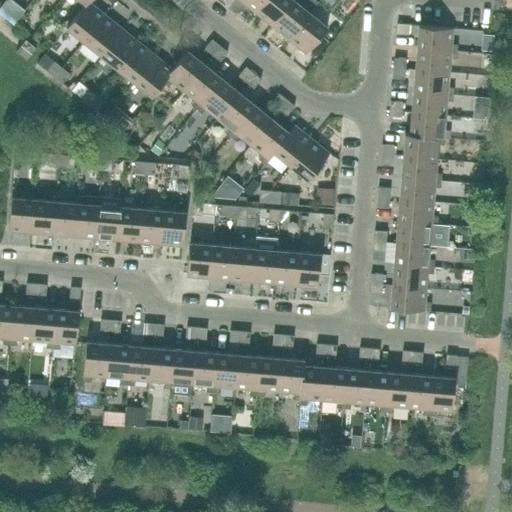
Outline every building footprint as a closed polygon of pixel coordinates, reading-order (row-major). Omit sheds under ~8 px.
[(89,0),(70,0),(76,4),(72,9),(77,13),(81,8),(81,9),(88,1),(89,0)] [(239,0),(255,12),(264,0),(239,0)] [(271,25),(291,0),(264,0),(255,12),(271,25)] [(288,39),(309,12),(293,0),(291,0),(271,25),(288,39)] [(105,15),(88,1),(81,9),(81,8),(77,13),(66,27),(83,41),(105,15)] [(306,53),(327,27),(309,12),(288,39),(306,53)] [(100,55),(121,28),(105,15),(83,41),(100,55)] [(408,35),(409,24),(397,23),(396,33),(408,35)] [(451,44),(452,28),(418,25),(417,48),(457,51),(457,44),(451,44)] [(117,68),(138,42),(121,28),(100,55),(117,68)] [(36,48),(34,46),(25,39),(16,51),(26,60),(36,48)] [(212,55),(219,45),(212,39),(204,48),(212,55)] [(134,82),(155,55),(138,42),(117,68),(134,82)] [(220,61),(227,52),(219,45),(212,55),(220,61)] [(456,58),(457,51),(417,48),(415,69),(449,72),(450,57),(456,58)] [(183,91),(204,64),(187,50),(172,69),(166,77),(162,82),(167,86),(171,81),(183,91)] [(172,69),(155,55),(134,82),(151,96),(162,82),(166,77),(172,69)] [(405,68),(406,59),(394,58),(393,68),(405,68)] [(54,77),(62,68),(54,61),(46,71),(54,77)] [(195,109),(221,78),(204,64),(183,91),(194,100),(190,104),(195,109)] [(246,82),(253,72),(245,66),(238,76),(246,82)] [(62,68),(54,77),(62,83),(70,74),(62,68)] [(404,79),(405,68),(393,68),(392,78),(404,79)] [(447,87),(449,72),(415,69),(413,91),(453,94),(454,87),(447,87)] [(253,88),(261,79),(253,72),(246,82),(253,88)] [(216,118),(238,91),(221,78),(195,109),(201,113),(205,108),(216,118)] [(88,104),(95,95),(88,89),(80,98),(88,104)] [(229,136),(255,105),(238,91),(216,118),(228,127),(224,132),(229,136)] [(452,101),(453,94),(413,91),(411,112),(445,115),(446,101),(452,101)] [(279,109),(287,100),(279,93),(271,103),(279,109)] [(95,95),(88,104),(96,111),(103,101),(95,95)] [(287,115),(294,106),(287,100),(279,109),(287,115)] [(401,111),(402,102),(390,101),(389,110),(401,111)] [(250,145),(271,118),(255,105),(229,136),(235,140),(239,136),(250,145)] [(400,122),(401,111),(389,110),(388,121),(400,122)] [(444,130),(445,115),(411,112),(409,133),(409,134),(438,136),(438,137),(444,137),(449,138),(450,130),(444,130)] [(122,132),(130,123),(122,116),(114,126),(122,132)] [(175,133),(185,121),(179,116),(169,128),(175,133)] [(289,132),(288,132),(271,118),(250,145),(262,154),(258,159),(263,163),(267,159),(268,159),(273,152),(289,132)] [(290,165),(311,139),(294,125),(288,132),(289,132),(273,152),(290,165)] [(409,134),(409,133),(405,133),(403,156),(436,159),(438,144),(444,144),(444,137),(438,137),(438,136),(409,134)] [(308,179),(329,153),(311,139),(290,165),(308,179)] [(393,155),(394,145),(382,144),(381,154),(393,155)] [(25,164),(26,152),(16,151),(15,163),(25,164)] [(58,166),(59,155),(59,154),(49,153),(48,165),(58,166)] [(68,167),(69,156),(69,155),(59,154),(59,155),(58,166),(68,167)] [(392,165),(393,155),(381,154),(380,164),(392,165)] [(435,173),(436,159),(403,156),(401,177),(441,181),(441,174),(435,173)] [(101,170),(102,158),(92,157),(91,169),(101,170)] [(111,171),(112,159),(102,158),(101,170),(111,171)] [(144,174),(145,162),(135,161),(134,173),(144,174)] [(154,175),(155,163),(145,162),(144,174),(154,175)] [(188,178),(189,166),(179,165),(178,177),(188,178)] [(440,188),(441,181),(401,177),(399,199),(433,202),(434,187),(440,188)] [(322,180),(321,196),(339,197),(339,180),(322,180)] [(389,198),(390,188),(378,187),(377,197),(389,198)] [(270,191),(270,190),(260,190),(259,202),(269,202),(270,191)] [(270,191),(269,202),(279,203),(280,191),(270,190),(270,191)] [(31,233),(34,199),(11,197),(8,231),(31,233)] [(388,208),(389,198),(377,197),(376,207),(388,208)] [(52,234),(55,201),(34,199),(31,233),(52,234)] [(432,216),(433,202),(399,199),(397,220),(437,224),(438,217),(432,216)] [(74,236),(77,203),(55,201),(52,234),(74,236)] [(201,215),(202,203),(192,202),(191,214),(201,215)] [(95,238),(98,204),(77,203),(74,236),(95,238)] [(117,240),(120,206),(98,204),(95,238),(117,240)] [(235,218),(236,206),(226,205),(225,217),(235,218)] [(138,242),(141,208),(120,206),(117,240),(138,242)] [(245,219),(246,207),(236,206),(235,218),(245,219)] [(160,244),(163,210),(141,208),(138,242),(160,244)] [(278,221),(279,210),(279,209),(269,208),(268,221),(278,221)] [(288,222),(289,210),(279,209),(279,210),(278,221),(288,222)] [(182,246),(185,212),(163,210),(160,244),(182,246)] [(332,226),(333,214),(323,213),(322,225),(332,226)] [(437,230),(437,224),(397,220),(395,242),(429,245),(430,230),(437,230)] [(385,241),(386,231),(374,230),(373,240),(385,241)] [(384,251),(385,241),(373,240),(372,250),(384,251)] [(209,278),(211,244),(189,242),(186,276),(209,278)] [(428,259),(429,245),(395,242),(394,263),(433,267),(434,260),(428,259)] [(230,280),(233,246),(211,244),(209,278),(230,280)] [(252,282),(254,248),(233,246),(230,280),(252,282)] [(273,283),(276,250),(254,248),(252,282),(273,283)] [(295,285),(298,251),(276,250),(273,283),(295,285)] [(317,287),(320,253),(298,251),(295,285),(317,287)] [(433,274),(433,267),(394,263),(392,285),(425,288),(427,273),(433,274)] [(382,284),(383,274),(371,273),(370,283),(382,284)] [(35,295),(36,283),(26,282),(25,294),(35,295)] [(45,296),(46,284),(36,283),(35,295),(45,296)] [(381,294),(382,284),(370,283),(369,293),(381,294)] [(424,302),(425,288),(392,285),(390,307),(424,310),(424,309),(430,310),(430,303),(424,302)] [(79,299),(80,287),(70,286),(69,298),(79,299)] [(13,305),(0,303),(0,337),(3,338),(2,344),(9,345),(13,305)] [(448,304),(449,317),(465,316),(464,304),(448,304)] [(31,340),(34,307),(13,305),(9,345),(16,345),(17,339),(31,340)] [(52,348),(56,308),(34,307),(31,340),(46,342),(45,348),(52,348)] [(75,344),(78,310),(56,308),(52,348),(59,349),(60,343),(75,344)] [(109,331),(110,320),(100,319),(99,331),(109,331)] [(119,332),(120,320),(110,320),(109,331),(119,332)] [(152,335),(153,323),(143,322),(142,334),(152,335)] [(163,324),(154,323),(153,323),(152,335),(162,336),(163,324)] [(195,339),(196,327),(186,326),(185,338),(195,339)] [(205,340),(206,328),(196,327),(195,339),(205,340)] [(238,343),(240,331),(230,330),(229,342),(238,343)] [(248,343),(250,332),(240,331),(238,343),(248,343)] [(282,346),(283,335),(273,334),(272,346),(282,346)] [(292,347),(293,335),(283,335),(282,346),(292,347)] [(106,377),(108,343),(86,341),(83,375),(84,375),(83,381),(90,382),(91,375),(106,377)] [(126,385),(130,345),(108,343),(106,377),(120,378),(120,384),(126,385)] [(325,356),(326,344),(316,343),(315,355),(325,356)] [(335,357),(336,345),(326,344),(325,356),(335,357)] [(149,380),(151,347),(130,345),(126,385),(133,385),(134,379),(149,380)] [(170,388),(173,348),(151,347),(149,380),(163,382),(163,388),(170,388)] [(368,360),(369,348),(359,347),(358,359),(368,360)] [(170,388),(169,393),(191,395),(192,384),(194,350),(173,348),(170,388)] [(378,361),(379,349),(369,348),(368,360),(378,361)] [(213,392),(216,352),(194,350),(192,384),(206,385),(206,391),(213,392)] [(411,363),(412,351),(402,351),(401,363),(411,363)] [(421,364),(422,352),(412,351),(411,363),(421,364)] [(235,388),(237,354),(216,352),(213,392),(219,393),(220,386),(235,388)] [(256,396),(259,356),(237,354),(235,388),(249,389),(249,395),(256,396)] [(455,367),(456,355),(446,354),(445,366),(455,367)] [(278,391),(281,358),(259,356),(256,396),(263,396),(263,390),(278,391)] [(303,364),(304,360),(281,358),(278,391),(293,393),(292,399),(299,399),(299,393),(300,393),(303,364)] [(324,366),(303,364),(300,393),(299,393),(299,399),(299,404),(306,405),(307,398),(321,400),(324,366)] [(342,408),(346,368),(324,366),(321,400),(336,401),(335,407),(342,408)] [(364,403),(367,370),(346,368),(342,408),(349,408),(350,402),(364,403)] [(385,411),(389,372),(367,370),(364,403),(379,405),(378,411),(385,411)] [(407,407),(410,373),(389,372),(385,411),(392,412),(393,406),(407,407)] [(428,415),(432,375),(410,373),(407,407),(422,408),(422,415),(428,415)] [(452,411),(454,377),(432,375),(428,415),(435,416),(436,410),(452,411)]
